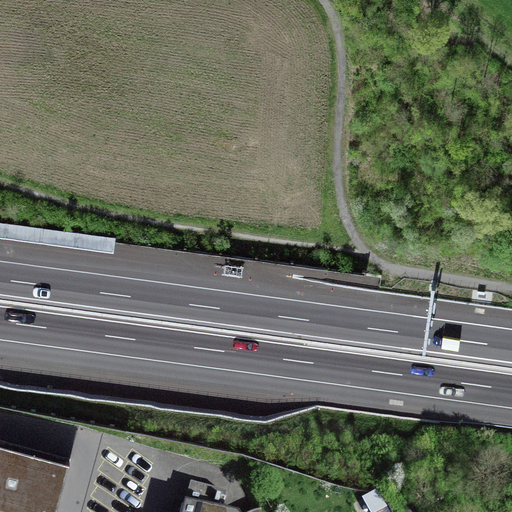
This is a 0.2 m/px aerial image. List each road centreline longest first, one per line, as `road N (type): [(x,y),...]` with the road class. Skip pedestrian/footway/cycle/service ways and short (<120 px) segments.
road 1 (motorway): [(511,347),(0,279)]
road 2 (motorway): [(0,321),(511,389)]
